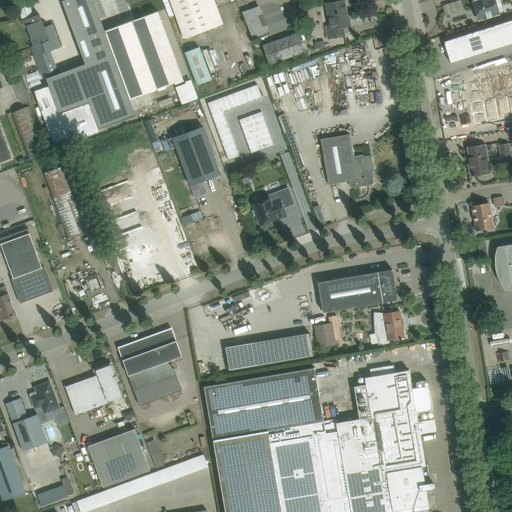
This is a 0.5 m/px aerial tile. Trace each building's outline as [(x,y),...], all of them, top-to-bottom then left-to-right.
[(58,73),(47,77),(49,85),(59,111),(88,101),(99,129),(137,115),(131,99),(105,31),(93,0),(63,0),(62,0),(84,64),(58,73)] [(182,0),(172,4),(183,37),(214,27),(223,24),(214,0),(182,0)] [(326,4),(330,25),(325,26),(327,38),(344,35),(343,27),(349,26),(344,0),(326,4)] [(479,0),(474,2),(479,20),(498,14),(498,13),(494,1),(496,0),(479,0)] [(268,32),(262,15),(259,6),(243,12),(252,38),(268,32)] [(183,80),(161,21),(158,11),(105,31),(131,99),(183,80)] [(39,14),(23,21),(25,27),(27,26),(35,46),(42,66),(39,67),(43,79),(47,77),(58,73),(54,60),(52,60),(49,51),(59,47),(55,34),(52,25),(43,28),(41,23),(43,23),(39,14)] [(511,20),(501,23),(508,45),(511,43),(511,20)] [(501,23),(490,27),(496,48),(508,45),(501,23)] [(490,27),(478,31),(485,52),(496,48),(490,27)] [(306,50),(299,31),(262,45),(269,64),(306,50)] [(478,31),(467,34),(473,56),(485,52),(478,31)] [(467,34),(455,38),(462,59),(473,56),(467,34)] [(455,38),(444,41),(450,63),(462,59),(455,38)] [(323,41),(316,43),(317,50),(325,49),(323,41)] [(255,46),(258,57),(263,56),(259,45),(255,46)] [(212,80),(199,47),(185,52),(197,85),(212,80)] [(330,48),(332,59),(342,57),(340,47),(330,48)] [(237,51),(242,68),(249,66),(244,49),(237,51)] [(226,56),(215,60),(219,72),(230,68),(226,56)] [(308,68),(310,74),(324,69),(319,56),(299,64),(302,70),(308,68)] [(14,59),(5,62),(11,80),(28,74),(24,65),(17,67),(14,59)] [(508,75),(496,77),(499,98),(511,96),(508,75)] [(496,77),(484,79),(488,100),(499,98),(496,77)] [(13,83),(14,85),(19,103),(22,102),(24,107),(32,104),(23,79),(13,83)] [(484,79),(472,81),(476,102),(488,100),(484,79)] [(176,87),(182,104),(198,98),(191,80),(185,82),(186,83),(176,87)] [(262,97),(257,84),(252,86),(257,99),(262,97)] [(49,85),(34,90),(55,148),(101,132),(99,129),(88,101),(59,111),(49,85)] [(257,99),(252,86),(246,88),(251,101),(257,99)] [(246,88),(240,90),(245,103),(251,101),(246,88)] [(245,103),(240,90),(235,92),(240,105),(245,103)] [(240,105),(235,92),(229,94),(234,107),(240,105)] [(234,107),(229,94),(224,96),(229,110),(234,107)] [(229,110),(224,96),(218,99),(207,103),(209,109),(221,105),(223,112),(229,110)] [(511,100),(511,96),(499,98),(503,120),(509,119),(511,118),(511,100)] [(499,98),(488,100),(491,122),(499,121),(503,120),(499,98)] [(488,100),(476,102),(479,124),(491,122),(488,100)] [(30,105),(12,114),(28,155),(47,148),(30,105)] [(225,117),(223,112),(221,105),(209,109),(212,116),(214,122),(225,117)] [(263,116),(261,110),(250,114),(252,120),(263,116)] [(292,110),(286,112),(291,129),(298,127),(292,110)] [(252,120),(250,114),(238,119),(241,124),(252,120)] [(265,121),(263,116),(252,120),(254,126),(265,121)] [(227,123),(225,117),(214,122),(216,127),(227,123)] [(254,126),(252,120),(241,124),(243,130),(254,126)] [(267,127),(265,121),(254,126),(256,131),(267,127)] [(229,128),(227,123),(216,127),(218,133),(229,128)] [(0,161),(12,157),(0,125),(0,161)] [(256,131),(254,126),(243,130),(245,135),(256,131)] [(195,198),(203,195),(202,193),(207,191),(203,181),(220,174),(203,127),(172,138),(195,198)] [(269,133),(267,127),(256,131),(258,137),(269,133)] [(232,134),(229,128),(218,133),(220,138),(232,134)] [(258,137),(256,131),(245,135),(247,141),(258,137)] [(272,138),(269,133),(258,137),(260,142),(272,138)] [(234,140),(232,134),(220,138),(222,144),(234,140)] [(350,134),(321,139),(328,184),(349,181),(350,186),(353,188),(372,185),(374,182),(371,166),(373,165),(371,155),(364,156),(363,155),(354,156),(350,134)] [(260,142),(258,137),(247,141),(249,147),(260,142)] [(274,144),(272,138),(260,142),(263,148),(274,144)] [(236,145),(234,140),(222,144),(225,150),(236,145)] [(263,148),(260,142),(249,147),(251,152),(263,148)] [(501,159),(510,157),(508,143),(499,145),(501,159)] [(238,151),(236,145),(225,150),(227,155),(238,151)] [(469,166),(470,176),(490,173),(485,145),(467,148),(471,165),(469,166)] [(240,157),(238,151),(227,155),(229,161),(240,157)] [(66,164),(43,172),(68,240),(91,232),(66,164)] [(255,203),(253,204),(256,214),(260,224),(276,218),(276,219),(286,216),(283,206),(280,198),(283,197),(281,191),(268,195),(269,198),(262,200),(262,198),(260,197),(258,196),(256,196),(255,197),(254,199),(254,201),(255,203)] [(503,197),(493,198),(494,206),(504,205),(503,197)] [(472,206),(476,230),(493,227),(489,203),(472,206)] [(198,219),(195,212),(185,216),(188,223),(198,219)] [(147,213),(128,214),(129,224),(147,223),(147,213)] [(0,242),(13,278),(11,278),(13,283),(20,302),(53,290),(45,271),(46,271),(44,265),(42,266),(29,228),(0,238),(0,242)] [(485,241),(477,242),(479,255),(487,254),(485,241)] [(511,243),(497,246),(495,269),(505,289),(511,288),(511,243)] [(318,282),(319,292),(323,312),(397,299),(392,269),(318,282)] [(247,297),(245,292),(233,297),(235,302),(247,297)] [(0,318),(1,320),(11,316),(11,317),(14,316),(13,315),(16,314),(8,294),(0,297),(0,318)] [(231,306),(221,309),(223,315),(233,312),(231,306)] [(388,340),(399,338),(399,339),(401,339),(401,338),(404,337),(399,311),(384,314),(384,313),(375,312),(375,326),(376,333),(377,339),(379,344),(389,343),(388,340)] [(329,316),(330,323),(314,326),(318,348),(336,345),(335,340),(341,339),(337,315),(329,316)] [(171,328),(118,348),(139,405),(181,390),(173,369),(177,368),(175,363),(183,359),(171,328)] [(309,332),(253,342),(225,347),(229,370),(257,365),(313,355),(309,332)] [(333,354),(319,355),(320,365),(333,364),(333,354)] [(65,386),(69,396),(76,414),(107,403),(107,401),(122,395),(111,364),(96,370),(97,375),(65,386)] [(315,368),(204,387),(225,511),(427,511),(428,510),(427,506),(428,505),(425,489),(427,488),(432,488),(433,487),(434,487),(434,486),(434,485),(434,484),(434,483),(433,482),(432,482),(431,482),(426,483),(424,483),(423,476),(425,476),(429,475),(427,464),(425,465),(420,434),(436,431),(434,419),(418,422),(417,414),(433,412),(429,388),(413,390),(409,370),(399,371),(394,372),(393,365),(369,369),(370,376),(365,377),(366,384),(354,386),(359,415),(360,418),(337,422),(336,419),(324,421),(323,417),(315,368)] [(60,408),(50,381),(34,387),(37,394),(30,396),(35,408),(41,406),(44,414),(60,408)] [(28,418),(23,406),(20,398),(18,399),(6,403),(23,451),(48,442),(37,414),(28,418)] [(332,404),(332,412),(342,412),(341,404),(332,404)] [(88,445),(103,487),(151,469),(135,428),(88,445)] [(160,436),(154,438),(157,448),(164,446),(160,436)] [(0,492),(3,500),(26,491),(9,445),(0,447),(0,492)] [(60,458),(63,452),(54,447),(51,453),(60,458)] [(203,454),(136,479),(141,491),(208,466),(203,454)] [(451,458),(453,467),(463,465),(461,457),(451,458)] [(67,477),(61,479),(67,495),(73,493),(67,477)] [(136,479),(109,489),(113,501),(141,491),(136,479)] [(58,493),(55,485),(50,488),(48,483),(38,487),(43,499),(58,493)] [(109,489),(77,501),(81,511),(84,511),(113,501),(109,489)]
